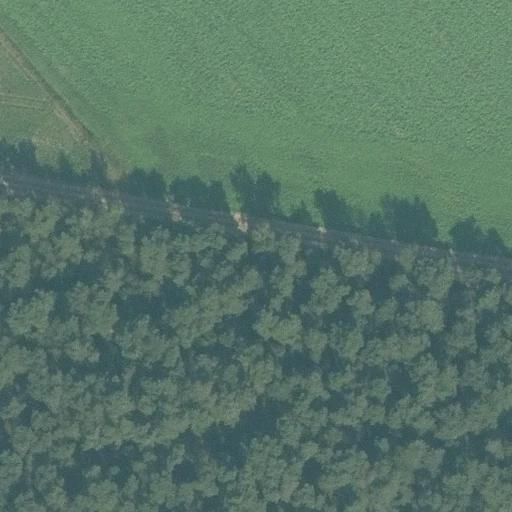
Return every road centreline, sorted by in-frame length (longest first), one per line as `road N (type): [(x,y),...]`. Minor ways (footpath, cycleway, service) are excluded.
road 1 (track): [(0,187),(511,269)]
road 2 (track): [(511,430),(409,511)]
